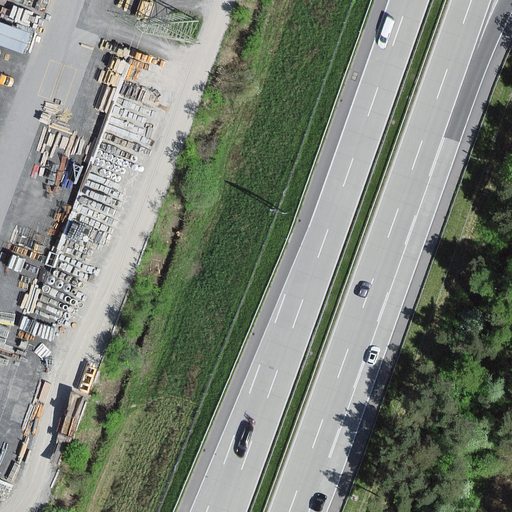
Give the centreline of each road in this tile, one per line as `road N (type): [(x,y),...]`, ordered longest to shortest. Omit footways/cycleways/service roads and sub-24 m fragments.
road 1 (motorway): [(407,0),(225,511)]
road 2 (motorway): [(288,511),(405,189)]
road 3 (motorway): [(405,189),(451,146),(511,0)]
road 4 (motorway): [(405,189),(470,0)]
